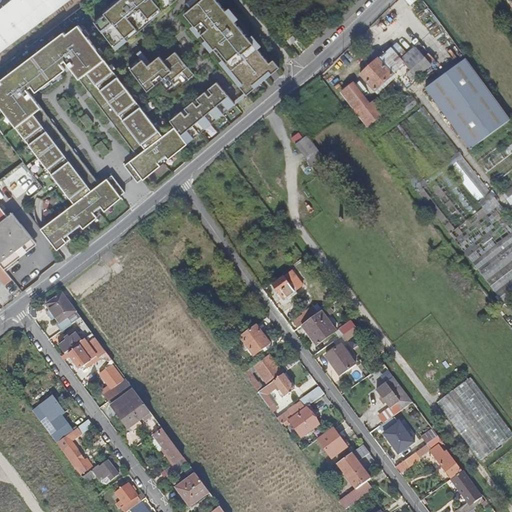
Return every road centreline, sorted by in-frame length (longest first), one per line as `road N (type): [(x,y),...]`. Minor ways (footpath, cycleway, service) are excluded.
road 1 (residential): [(424,511),(179,178)]
road 2 (residential): [(179,178),(382,0)]
road 3 (residential): [(166,511),(17,306)]
road 4 (residential): [(17,306),(179,178)]
